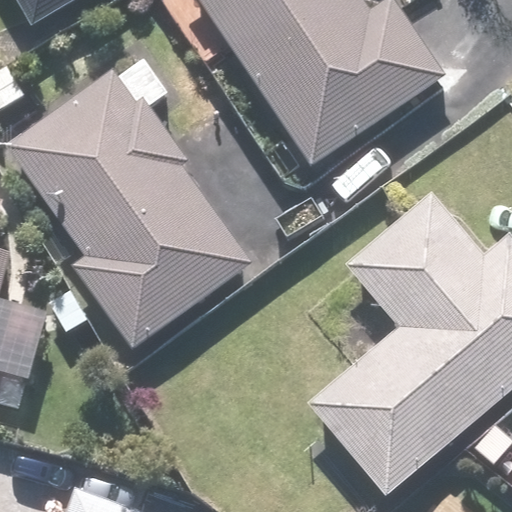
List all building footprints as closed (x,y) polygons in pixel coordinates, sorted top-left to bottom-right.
[(3,0),(25,36),(86,0),(3,0)] [(358,0),(191,0),(306,175),(443,84),(390,3),(369,17),(358,0)] [(136,61),(1,149),(77,266),(70,271),(130,362),(253,283),(182,174),(191,168),(153,109),(163,102),(136,61)] [(380,511),(511,401),(511,244),(482,269),(429,204),(343,275),(397,340),(303,418),(380,511)] [(0,383),(26,391),(43,323),(0,311),(0,268),(1,266),(0,266),(0,383)] [(100,511),(66,500),(61,511),(100,511)]
